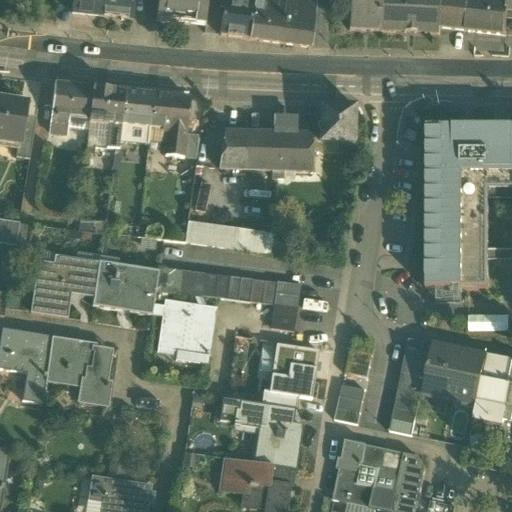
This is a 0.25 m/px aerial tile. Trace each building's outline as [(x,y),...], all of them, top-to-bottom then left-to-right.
[(99,0),(72,0),(72,15),(98,18),(99,0)] [(99,0),(98,18),(132,21),(134,0),(99,0)] [(157,0),(155,23),(190,27),(190,23),(205,25),(207,0),(157,0)] [(278,1),(271,0),(255,0),(254,7),(252,20),(249,41),(283,46),(286,24),(274,23),(278,1)] [(299,26),(286,24),(283,46),(310,50),(314,28),(317,0),(302,0),(302,4),(299,26)] [(349,0),(348,33),(380,34),(380,33),(381,0),(349,0)] [(442,0),(381,0),(380,33),(395,34),(395,32),(403,32),(403,34),(416,35),(416,33),(424,33),(424,35),(440,35),(440,30),(442,0)] [(442,0),(440,30),(465,33),(467,0),(442,0)] [(508,0),(503,0),(467,0),(465,33),(505,37),(507,14),(508,0)] [(289,3),(278,1),(274,23),(286,24),(289,3)] [(233,4),(224,3),(224,4),(220,37),(249,41),(252,20),(254,7),(233,4)] [(302,4),(289,3),(286,24),(299,26),(302,4)] [(94,90),(56,86),(52,118),(69,120),(90,122),(94,90)] [(125,94),(94,90),(90,122),(90,124),(110,127),(121,128),(121,127),(125,94)] [(154,97),(125,94),(121,127),(121,128),(150,130),(154,97)] [(190,101),(154,97),(150,130),(168,132),(165,158),(184,160),(190,101)] [(25,107),(0,102),(0,143),(17,147),(19,147),(22,127),(25,107)] [(355,109),(319,108),(319,138),(318,146),(338,146),(355,147),(355,109)] [(69,120),(52,118),(50,135),(68,137),(68,134),(72,134),(72,128),(69,128),(69,120)] [(34,129),(22,127),(19,147),(17,147),(15,160),(29,162),(34,129)] [(121,128),(110,127),(109,131),(108,130),(106,151),(118,152),(121,128),(121,127),(121,128)] [(488,263),(511,262),(511,128),(426,129),(426,290),(488,290),(488,263)] [(417,135),(408,131),(404,140),(414,144),(417,135)] [(248,135),(225,135),(219,173),(244,174),(248,135)] [(313,136),(248,135),(244,174),(312,175),(313,152),(313,145),(313,138),(313,136)] [(355,147),(338,146),(338,155),(354,155),(355,147)] [(19,225),(7,223),(3,246),(15,248),(19,225)] [(200,226),(188,225),(185,246),(197,247),(200,226)] [(30,228),(19,226),(15,248),(26,250),(30,228)] [(212,228),(200,226),(197,247),(209,249),(212,228)] [(223,230),(212,228),(209,249),(221,250),(223,230)] [(235,231),(223,230),(221,250),(233,252),(235,231)] [(247,233),(235,231),(233,252),(234,252),(245,253),(247,233)] [(259,234),(247,233),(245,253),(256,255),(259,234)] [(274,236),(259,234),(256,255),(271,257),(274,236)] [(98,265),(54,259),(53,267),(38,264),(30,316),(67,321),(71,297),(93,300),(98,266),(98,265)] [(136,283),(117,280),(119,269),(98,266),(93,300),(92,309),(152,318),(153,308),(156,294),(159,273),(138,270),(136,283)] [(181,274),(159,270),(159,273),(156,294),(178,297),(181,274)] [(193,275),(181,274),(178,297),(190,299),(193,275)] [(205,277),(193,275),(190,299),(202,300),(205,277)] [(217,278),(205,277),(202,300),(214,301),(217,278)] [(229,280),(217,278),(214,301),(226,303),(229,280)] [(241,281),(229,280),(226,303),(238,304),(241,281)] [(252,283),(241,281),(238,304),(249,305),(250,305),(252,283)] [(264,284),(252,283),(250,305),(262,306),(264,284)] [(276,286),(264,284),(262,306),(273,308),(275,296),(276,286)] [(301,288),(277,284),(276,286),(275,296),(299,300),(301,288)] [(299,300),(275,296),(273,308),(297,311),(299,300)] [(216,315),(166,307),(165,310),(164,320),(159,355),(176,358),(176,363),(205,367),(205,363),(207,363),(208,358),(209,358),(216,315)] [(165,310),(153,308),(152,318),(164,320),(165,310)] [(297,311),(273,308),(272,320),(295,323),(297,311)] [(295,323),(272,320),(270,331),(294,335),(295,323)] [(51,339),(1,331),(0,339),(0,372),(27,377),(22,404),(42,407),(45,384),(51,343),(51,339)] [(375,346),(353,341),(350,353),(372,357),(375,346)] [(425,346),(408,342),(406,352),(423,355),(425,346)] [(82,347),(51,343),(45,384),(64,387),(65,383),(82,385),(79,406),(106,410),(109,388),(105,387),(110,355),(82,351),(82,347)] [(487,356),(432,345),(430,357),(427,369),(425,380),(424,385),(454,391),(452,402),(476,407),(477,403),(487,356)] [(276,348),(268,395),(297,400),(310,402),(317,354),(276,348)] [(350,353),(349,352),(346,364),(370,369),(372,357),(350,353)] [(423,355),(406,352),(404,364),(427,369),(430,357),(423,355)] [(511,382),(511,361),(487,356),(477,403),(498,408),(506,410),(511,382)] [(370,369),(346,364),(344,376),(367,381),(370,369)] [(427,369),(404,364),(401,375),(425,380),(427,369)] [(425,380),(401,375),(399,387),(422,392),(424,385),(425,380)] [(365,392),(341,387),(339,399),(363,404),(365,392)] [(422,392),(399,387),(396,399),(419,404),(420,404),(422,392)] [(263,394),(261,407),(288,411),(295,412),(297,400),(268,395),(263,394)] [(363,404),(339,399),(337,411),(360,416),(363,404)] [(419,404),(396,399),(394,411),(416,415),(419,404)] [(498,408),(477,403),(476,407),(473,418),(503,425),(506,410),(498,408)] [(261,407),(241,404),(239,413),(236,412),(234,425),(233,425),(232,430),(245,432),(245,429),(258,431),(253,467),(290,472),(293,473),(300,427),(286,425),(288,411),(261,407)] [(360,416),(337,411),(334,423),(358,427),(360,416)] [(416,415),(394,411),(391,422),(414,427),(416,415)] [(414,427),(391,422),(389,434),(412,438),(414,427)] [(339,472),(333,503),(376,511),(392,511),(395,500),(404,457),(345,444),(342,462),(339,461),(337,471),(339,472)] [(0,451),(0,504),(1,505),(10,453),(0,451)] [(418,459),(404,457),(395,500),(418,505),(425,471),(418,459)] [(253,467),(223,462),(223,464),(225,464),(225,468),(223,468),(222,474),(224,474),(222,483),(247,487),(245,497),(243,496),(241,511),(244,511),(255,511),(287,511),(291,488),(286,487),(287,480),(289,480),(290,472),(253,467)] [(145,511),(150,488),(92,480),(89,499),(103,501),(101,511),(145,511)] [(416,511),(418,505),(395,500),(392,511),(416,511)]
